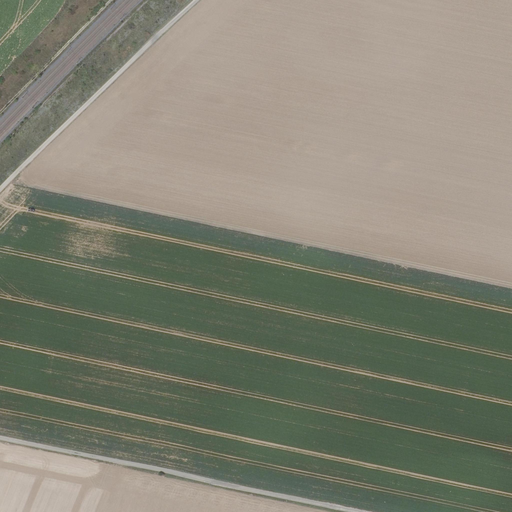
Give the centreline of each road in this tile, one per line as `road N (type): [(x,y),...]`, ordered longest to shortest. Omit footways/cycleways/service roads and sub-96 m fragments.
road 1 (track): [(356,511),(0,437)]
road 2 (track): [(197,0),(0,190)]
